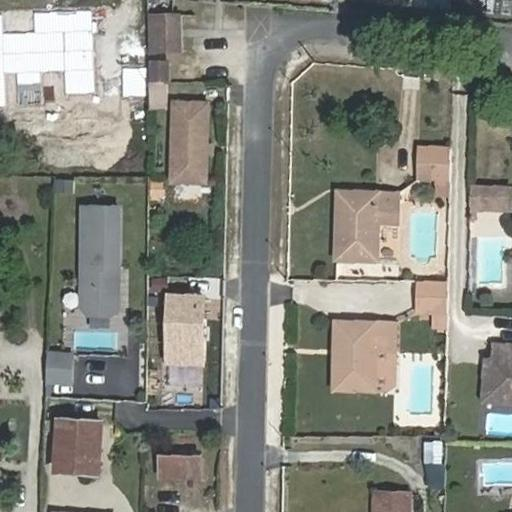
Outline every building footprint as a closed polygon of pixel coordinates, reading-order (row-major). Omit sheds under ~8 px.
[(175,52),(174,18),(151,18),(153,52),(175,52)] [(171,62),(153,63),(154,80),(171,80),(171,62)] [(169,92),(156,92),(156,105),(169,105),(169,92)] [(209,107),(174,106),(173,186),(207,187),(209,107)] [(451,197),(452,150),(425,149),(425,181),(439,181),(439,196),(451,197)] [(511,188),(473,188),(472,203),(511,203),(511,188)] [(397,224),(397,194),(343,195),(343,227),(336,227),(336,262),(377,263),(377,224),(397,224)] [(85,206),(84,307),(91,314),(113,314),(119,308),(120,207),(85,206)] [(449,283),(423,283),(423,314),(441,314),(441,329),(449,329),(449,283)] [(206,297),(167,296),(166,363),(204,364),(206,297)] [(376,354),(396,353),(396,326),(341,325),(341,358),(335,358),(335,392),(376,392),(376,354)] [(511,343),(493,343),(492,358),(491,384),(503,396),(511,396),(511,343)] [(491,384),(492,358),(484,357),(483,403),(511,404),(511,396),(503,396),(491,384)] [(73,372),(48,371),(47,401),(72,402),(73,372)] [(99,471),(102,422),(62,420),(59,469),(99,471)] [(443,464),(443,442),(424,441),(424,464),(443,464)] [(202,475),(202,457),(163,455),(162,474),(202,475)] [(409,511),(410,495),(376,494),(375,511),(409,511)]
